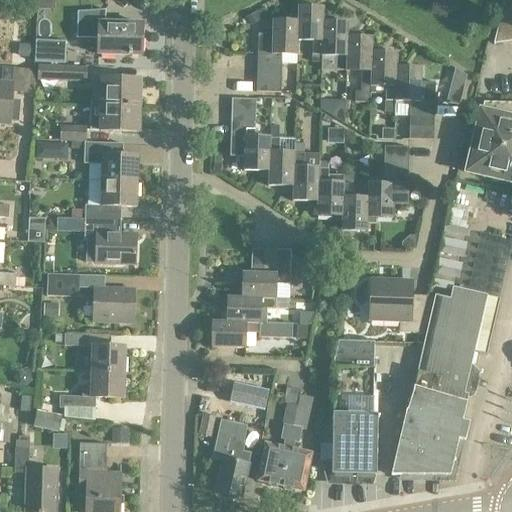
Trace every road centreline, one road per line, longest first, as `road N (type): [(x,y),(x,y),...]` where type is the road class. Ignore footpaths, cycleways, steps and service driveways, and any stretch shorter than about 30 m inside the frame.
road 1 (residential): [(180,181),(218,183),(339,255),(408,259),(423,251),(439,140)]
road 2 (residential): [(170,511),(180,181)]
road 3 (residential): [(180,181),(184,0)]
